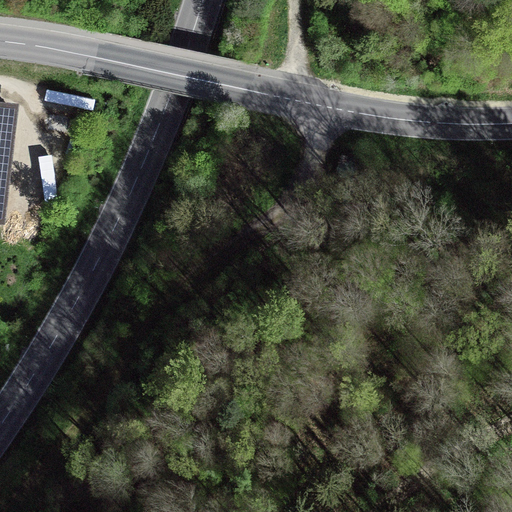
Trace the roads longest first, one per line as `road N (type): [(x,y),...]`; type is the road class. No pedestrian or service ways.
road 1 (tertiary): [(511,120),(372,112),(0,40)]
road 2 (primary): [(201,0),(92,273),(0,423)]
road 3 (track): [(307,174),(282,211),(175,282),(51,453),(0,508)]
road 4 (track): [(289,0),(308,101),(307,174)]
road 5 (track): [(511,420),(419,473),(378,511)]
